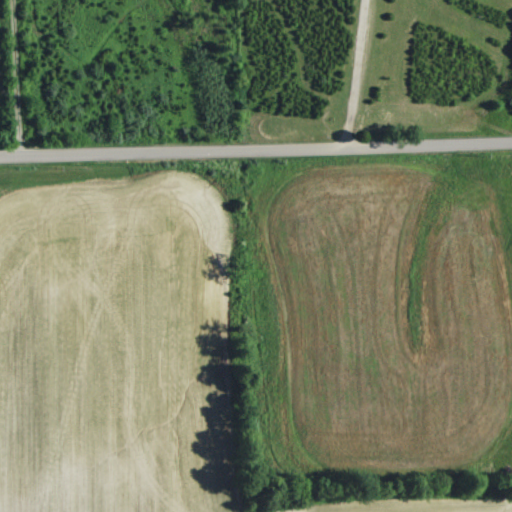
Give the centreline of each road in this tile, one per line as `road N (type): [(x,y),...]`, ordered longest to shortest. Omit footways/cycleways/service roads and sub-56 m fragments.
road 1 (residential): [(0,159),(511,147)]
road 2 (residential): [(22,159),(13,0)]
road 3 (residential): [(351,154),(367,0)]
